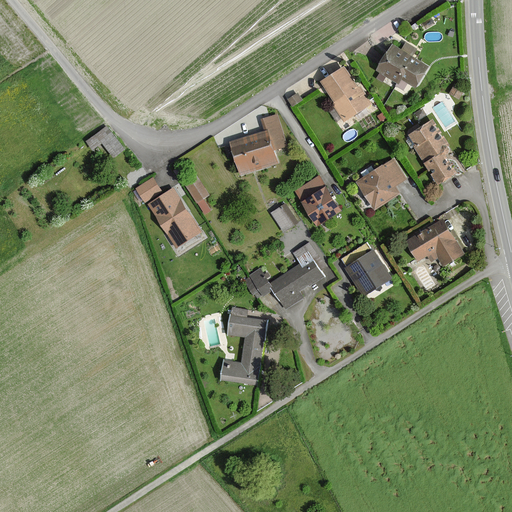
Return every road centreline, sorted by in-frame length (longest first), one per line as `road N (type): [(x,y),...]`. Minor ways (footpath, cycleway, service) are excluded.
road 1 (unclassified): [(418,0),(156,160),(131,143),(13,0)]
road 2 (unclassified): [(112,511),(511,259)]
road 3 (tertiary): [(476,0),(483,110),(511,255)]
